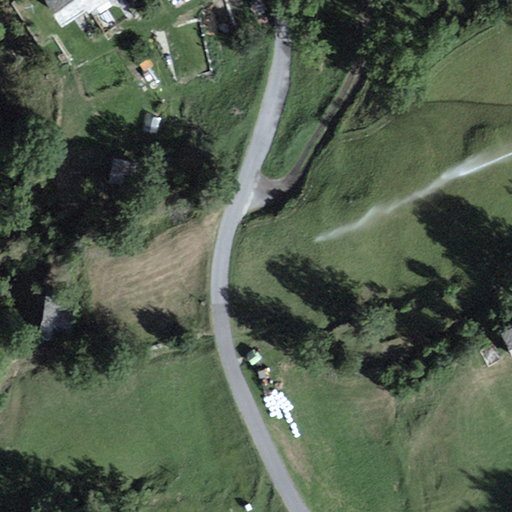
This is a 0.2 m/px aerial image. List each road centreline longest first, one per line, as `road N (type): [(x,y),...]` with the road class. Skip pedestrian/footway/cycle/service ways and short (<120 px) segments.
road 1 (residential): [(283,0),(289,14),(273,114),(225,266),(226,343),(299,511)]
road 2 (track): [(359,0),(355,73),(290,185),(245,191)]
